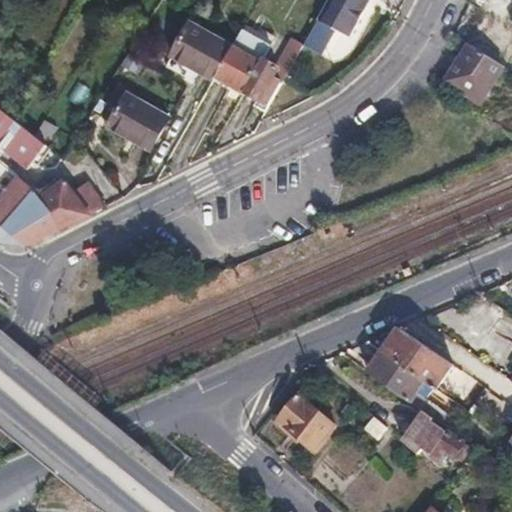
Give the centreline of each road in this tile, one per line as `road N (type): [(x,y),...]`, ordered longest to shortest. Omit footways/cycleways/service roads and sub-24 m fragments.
road 1 (residential): [(37,285),(63,249),(359,100),(398,59),(434,0)]
road 2 (residential): [(184,401),(511,257)]
road 3 (primary): [(189,511),(0,350)]
road 4 (residential): [(184,401),(0,485)]
road 5 (primary): [(0,398),(141,511)]
road 6 (residential): [(307,511),(184,401)]
